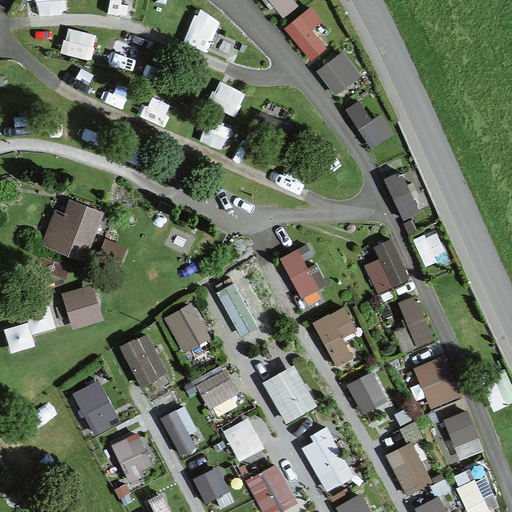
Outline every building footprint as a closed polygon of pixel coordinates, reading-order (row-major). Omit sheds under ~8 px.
[(267,0),(281,20),(300,6),(295,0),(267,0)] [(330,46),(315,29),(326,21),(312,5),(286,28),(314,61),(330,46)] [(187,44),(211,52),(222,19),(198,11),(187,44)] [(94,61),(97,35),(68,31),(65,57),(94,61)] [(339,96),(365,75),(345,50),(319,70),(339,96)] [(235,116),(247,95),(223,82),(211,103),(235,116)] [(361,103),(378,118),(386,108),(370,93),(361,103)] [(371,148),(397,134),(387,114),(373,121),(362,100),(349,107),(371,148)] [(405,221),(423,212),(404,172),(385,180),(405,221)] [(209,268),(220,246),(208,240),(214,229),(187,216),(186,218),(177,214),(178,211),(160,202),(143,236),(209,268)] [(56,214),(44,243),(82,257),(97,218),(69,207),(65,217),(56,214)] [(437,228),(415,238),(429,267),(450,256),(437,228)] [(393,237),(376,245),(382,257),(367,264),(382,293),(412,278),(393,237)] [(331,286),(322,266),(310,272),(300,250),(282,259),(302,300),(331,286)] [(242,342),(262,332),(238,286),(218,296),(242,342)] [(70,296),(77,321),(93,316),(88,297),(80,299),(79,293),(70,296)] [(421,294),(400,300),(408,326),(398,329),(404,350),(435,340),(421,294)] [(356,360),(347,337),(358,332),(348,308),(316,321),(336,368),(356,360)] [(166,325),(187,361),(214,344),(194,309),(166,325)] [(151,341),(123,355),(143,396),(171,383),(151,341)] [(415,368),(433,408),(465,394),(447,353),(415,368)] [(265,386),(288,427),(320,409),(297,368),(265,386)] [(224,371),(196,388),(213,417),(242,399),(224,371)] [(364,415),(390,402),(375,372),(349,385),(364,415)] [(103,390),(75,404),(95,445),(123,431),(103,390)] [(462,459),(486,449),(470,409),(446,418),(462,459)] [(165,423),(180,463),(202,455),(187,415),(165,423)] [(226,435),(240,467),(267,454),(253,423),(226,435)] [(325,494),(355,482),(335,432),(305,444),(325,494)] [(113,453),(130,490),(157,478),(141,441),(113,453)] [(389,453),(407,496),(434,484),(416,442),(389,453)] [(262,511),(293,511),(301,508),(279,468),(247,485),(262,511)] [(196,486),(208,510),(233,497),(221,473),(196,486)] [(504,511),(490,475),(460,487),(470,511),(504,511)] [(340,511),(373,511),(365,495),(339,509),(340,511)] [(419,511),(448,511),(441,497),(417,508),(419,511)] [(148,509),(149,511),(171,511),(166,500),(148,509)]
